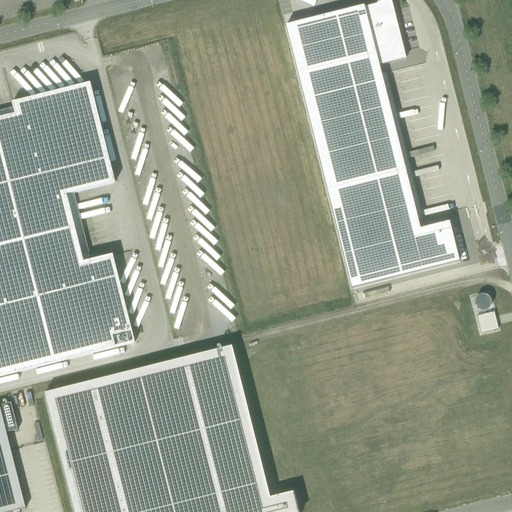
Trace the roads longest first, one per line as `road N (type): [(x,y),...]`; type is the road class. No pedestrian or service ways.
road 1 (unknown): [(414,0),(444,87),(475,238),(509,244)]
road 2 (tertiary): [(441,0),(457,34),(511,253)]
road 3 (tertiary): [(0,36),(147,0)]
